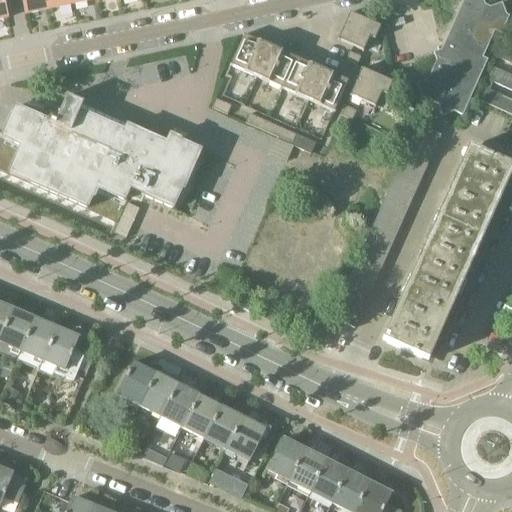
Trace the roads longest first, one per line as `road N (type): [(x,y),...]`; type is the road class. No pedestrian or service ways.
road 1 (residential): [(315,0),(0,65)]
road 2 (tertiary): [(287,370),(0,237)]
road 3 (residential): [(195,511),(0,433)]
road 4 (tertiary): [(287,370),(326,396),(449,448)]
road 5 (tertiary): [(458,421),(287,370)]
